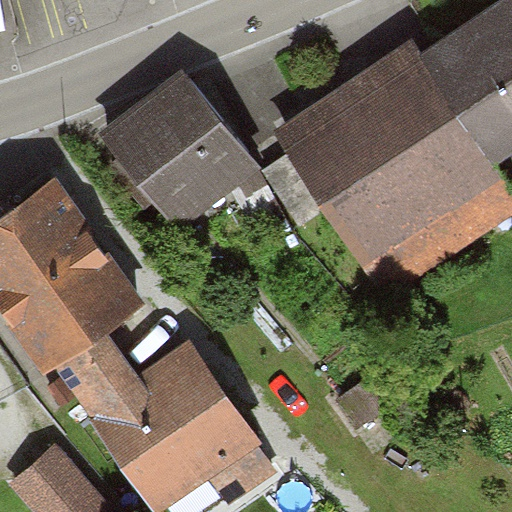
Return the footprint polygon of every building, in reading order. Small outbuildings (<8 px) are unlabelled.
[(426,19),(280,112),(389,283),(511,204),(511,176),(497,153),(511,143),(511,0),(475,0),(432,28),(426,19)] [(177,81),(94,141),(161,231),(243,171),(177,81)] [(54,166),(0,204),(0,298),(40,357),(52,349),(104,312),(141,286),(54,166)] [(140,363),(104,312),(52,349),(158,503),(213,465),(232,493),(271,466),(248,432),(259,424),(192,327),(140,363)] [(57,438),(9,476),(37,511),(93,511),(108,501),(57,438)]
